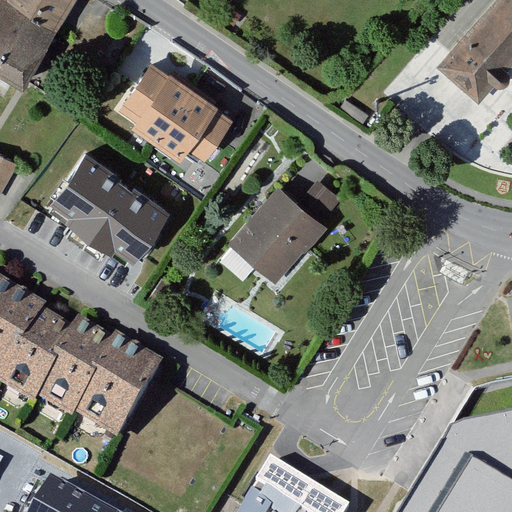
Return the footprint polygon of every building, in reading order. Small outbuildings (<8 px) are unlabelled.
[(68,0),(0,0),(0,64),(21,77),(68,0)] [(511,59),(511,0),(487,0),(439,56),(483,94),(511,59)] [(226,111),(164,68),(126,123),(189,165),(226,111)] [(0,155),(0,194),(17,165),(0,155)] [(172,214),(90,155),(53,206),(135,264),(172,214)] [(318,174),(306,195),(333,210),(345,189),(318,174)] [(320,216),(275,180),(226,241),(271,277),(320,216)] [(63,326),(0,287),(0,366),(118,437),(161,366),(72,312),(63,326)] [(511,511),(511,485),(467,459),(435,511),(511,511)] [(349,511),(351,509),(272,460),(240,511),(349,511)] [(51,511),(62,492),(8,464),(0,479),(0,511),(51,511)]
